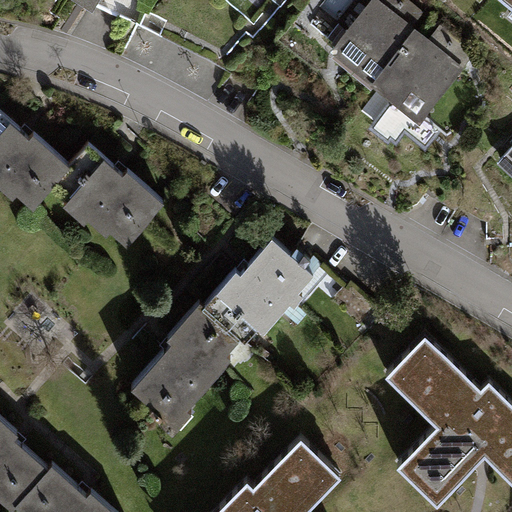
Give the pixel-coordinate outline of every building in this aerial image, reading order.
[(83,0),(98,9),(103,0),(83,0)] [(368,0),(332,47),(380,84),(423,30),(417,25),(425,15),(405,0),(368,0)] [(431,36),(423,30),(380,84),(425,119),(479,49),(443,21),(431,36)] [(0,106),(0,181),(11,192),(16,187),(32,201),(52,181),(69,161),(33,128),(28,133),(0,106)] [(89,138),(69,161),(52,181),(107,228),(111,223),(128,238),(161,200),(89,138)] [(511,147),(500,161),(511,170),(511,147)] [(314,284),(269,244),(247,268),(236,281),(227,274),(191,312),(234,351),(239,358),(276,316),(281,321),(314,284)] [(234,351),(191,312),(159,346),(167,354),(130,394),(170,430),(206,390),(202,386),(234,351)] [(446,502),(494,454),(511,471),(511,398),(495,382),(487,390),(432,337),(396,375),(448,425),(408,465),(446,502)] [(0,412),(0,495),(11,505),(15,500),(47,464),(12,433),(17,428),(0,412)] [(308,511),(344,476),(307,440),(259,489),(254,484),(226,511),(308,511)] [(51,459),(47,464),(15,500),(28,511),(120,511),(90,485),(86,490),(51,459)]
